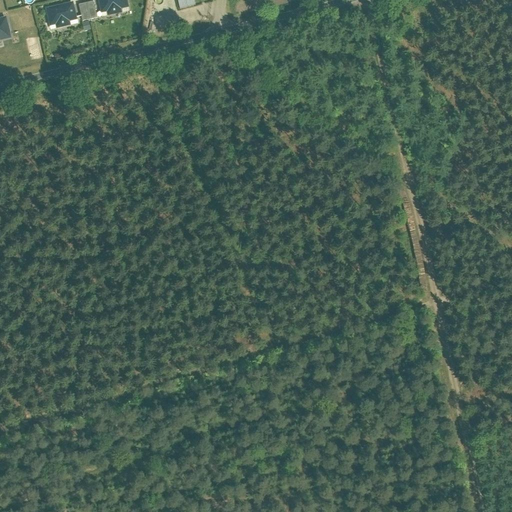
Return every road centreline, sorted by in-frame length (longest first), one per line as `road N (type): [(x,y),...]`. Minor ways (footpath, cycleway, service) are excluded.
road 1 (track): [(405,180),(477,511)]
road 2 (tertiary): [(222,30),(0,86)]
road 3 (track): [(366,0),(405,180)]
road 4 (track): [(511,253),(405,180)]
road 5 (tertiary): [(344,0),(222,30)]
